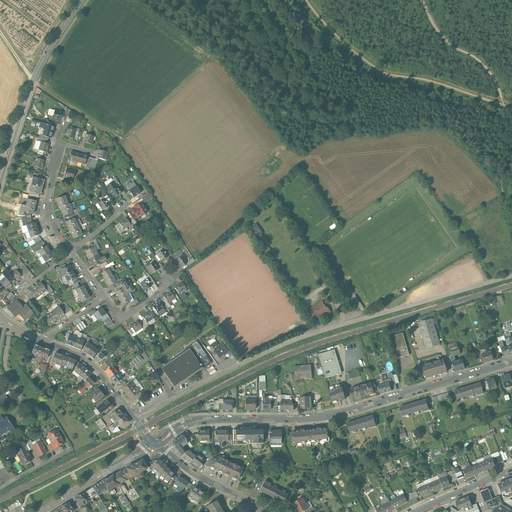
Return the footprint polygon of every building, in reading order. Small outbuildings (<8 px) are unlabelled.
[(63,113),(54,111),(52,119),(60,121),(63,113)] [(46,124),(41,123),(39,128),(43,129),(44,131),(43,136),(48,138),(51,138),(54,127),(46,124)] [(76,131),(68,129),(66,137),(73,140),(75,136),(73,135),(74,132),(76,132),(76,131)] [(94,137),(86,134),(84,143),(92,145),(93,141),(92,140),(93,137),(94,137)] [(49,145),(36,141),(33,149),(38,150),(47,153),(49,145)] [(108,153),(100,150),(98,159),(106,161),(107,157),(106,156),(107,153),(108,153)] [(80,155),(71,152),(69,160),(78,162),(80,155)] [(87,157),(80,155),(78,162),(78,163),(81,164),(82,164),(84,165),(85,165),(87,157)] [(44,161),(36,158),(35,163),(36,163),(35,166),(34,166),(42,169),(44,161)] [(75,172),(66,169),(64,177),(73,180),(75,172)] [(42,181),(34,179),(33,183),(33,186),(41,188),(42,181)] [(33,186),(32,186),(31,190),(32,190),(31,193),(37,195),(39,195),(41,188),(33,186)] [(116,187),(110,190),(112,194),(114,198),(121,193),(116,187)] [(134,189),(133,189),(129,191),(134,198),(140,193),(136,188),(134,189)] [(150,193),(142,198),(145,202),(152,197),(150,193)] [(65,197),(56,200),(59,208),(60,207),(68,205),(65,197)] [(36,201),(28,199),(26,206),(34,208),(36,201)] [(104,199),(99,203),(101,206),(100,207),(102,211),(109,206),(104,199)] [(136,208),(129,212),(133,218),(136,216),(137,217),(140,215),(141,216),(147,213),(141,204),(139,206),(138,205),(135,207),(136,208)] [(68,205),(60,207),(63,216),(72,213),(71,209),(70,210),(68,205)] [(34,208),(26,206),(24,212),(32,214),(34,208)] [(90,208),(80,212),(82,218),(93,214),(90,208)] [(31,219),(21,220),(23,227),(26,225),(32,223),(31,219)] [(74,219),(66,223),(69,231),(78,227),(76,223),(75,224),(74,221),(75,220),(74,219)] [(126,219),(119,223),(123,229),(126,227),(127,228),(130,226),(127,221),(126,219)] [(135,227),(130,219),(127,221),(130,226),(133,229),(135,227)] [(32,223),(26,225),(29,232),(37,229),(34,223),(32,223)] [(258,223),(251,226),(257,236),(263,232),(258,223)] [(78,227),(69,231),(73,239),(82,235),(80,231),(79,232),(78,229),(79,228),(78,227)] [(37,229),(29,232),(31,238),(39,235),(37,229)] [(34,244),(30,247),(32,250),(43,243),(41,240),(34,244)] [(32,250),(34,253),(38,251),(42,256),(49,252),(46,246),(44,242),(32,250)] [(94,247),(85,252),(87,256),(88,256),(89,259),(98,255),(94,247)] [(163,250),(157,254),(160,257),(159,258),(161,261),(168,256),(163,250)] [(49,252),(42,256),(46,262),(53,257),(49,252)] [(182,256),(180,258),(179,257),(180,256),(177,252),(172,255),(181,267),(187,263),(186,262),(182,256)] [(101,260),(98,255),(89,259),(91,262),(91,263),(93,268),(102,263),(106,260),(104,257),(101,259),(101,260)] [(106,269),(104,270),(105,271),(101,273),(105,280),(112,276),(110,272),(114,270),(112,266),(114,265),(112,262),(105,267),(106,269)] [(154,263),(148,267),(150,270),(149,270),(152,274),(158,269),(154,263)] [(24,265),(18,270),(23,276),(29,271),(24,265)] [(66,268),(58,272),(61,278),(72,272),(69,266),(66,268)] [(11,275),(7,270),(2,274),(6,279),(11,285),(16,281),(11,275)] [(21,277),(16,271),(11,275),(16,281),(21,277)] [(61,278),(60,279),(64,287),(69,284),(67,282),(71,280),(75,278),(72,272),(61,278)] [(112,276),(105,280),(108,286),(116,282),(112,276)] [(75,278),(71,280),(74,285),(80,282),(77,277),(75,278)] [(11,285),(6,279),(1,283),(6,289),(11,285)] [(147,279),(141,283),(143,286),(142,287),(145,290),(151,286),(147,279)] [(123,284),(120,285),(123,289),(127,295),(132,292),(131,291),(130,292),(129,290),(130,289),(128,285),(127,286),(125,282),(123,284)] [(41,283),(36,287),(41,294),(46,290),(41,283)] [(182,283),(175,288),(179,293),(182,291),(183,292),(186,290),(182,283)] [(83,286),(75,290),(79,296),(86,292),(83,286)] [(36,287),(30,291),(36,298),(41,294),(36,287)] [(123,289),(116,293),(119,299),(127,295),(123,289)] [(86,292),(79,296),(82,302),(89,298),(86,292)] [(15,298),(11,293),(6,297),(10,301),(15,298)] [(171,293),(164,297),(168,303),(171,301),(175,299),(171,293)] [(493,297),(497,307),(505,304),(501,294),(493,297)] [(127,295),(119,299),(123,305),(130,302),(127,295)] [(353,297),(362,308),(365,306),(356,295),(353,297)] [(17,301),(7,308),(14,317),(23,309),(17,301)] [(323,302),(307,311),(311,316),(312,315),(314,317),(313,318),(315,321),(331,312),(328,308),(326,309),(325,308),(326,307),(323,302)] [(160,303),(153,307),(159,317),(163,314),(161,311),(164,309),(160,303)] [(18,314),(24,322),(34,315),(27,307),(18,314)] [(65,316),(59,307),(54,310),(55,311),(60,318),(60,319),(65,316)] [(96,312),(93,314),(94,315),(97,320),(101,318),(105,315),(101,309),(96,312)] [(55,311),(49,315),(54,322),(60,318),(55,311)] [(149,312),(142,317),(146,322),(149,321),(153,319),(149,312)] [(105,315),(101,318),(105,325),(111,321),(107,314),(105,315)] [(54,322),(49,315),(44,319),(49,326),(54,322)] [(432,319),(418,323),(421,333),(420,333),(425,349),(440,345),(432,319)] [(82,322),(76,326),(80,331),(85,327),(82,322)] [(138,322),(131,326),(135,332),(138,330),(138,331),(142,329),(139,324),(138,322)] [(71,336),(69,336),(68,338),(66,344),(73,347),(77,339),(79,333),(79,332),(76,331),(71,336)] [(390,337),(397,359),(409,355),(403,333),(390,337)] [(80,340),(77,339),(73,347),(81,350),(84,341),(80,340)] [(189,350),(161,368),(173,387),(201,369),(202,370),(208,365),(206,362),(208,360),(196,342),(187,348),(189,350)] [(87,343),(82,351),(87,355),(93,346),(91,345),(90,346),(87,343)] [(507,346),(504,347),(503,343),(499,344),(501,351),(500,352),(501,353),(502,353),(503,357),(510,355),(507,346)] [(221,344),(213,349),(219,358),(227,353),(221,344)] [(42,348),(35,345),(32,354),(34,355),(35,354),(36,355),(39,355),(42,348)] [(93,346),(87,355),(93,358),(98,351),(95,349),(96,348),(93,346)] [(458,347),(449,350),(451,355),(451,356),(454,355),(460,354),(458,347)] [(49,351),(42,348),(39,355),(37,359),(41,361),(41,359),(41,357),(46,359),(49,351)] [(335,350),(318,355),(325,378),(342,373),(335,350)] [(490,351),(481,354),(483,363),(493,360),(490,351)] [(64,357),(55,353),(51,363),(60,366),(64,357)] [(100,353),(94,359),(98,363),(105,358),(100,353)] [(139,355),(130,362),(134,367),(143,359),(139,355)] [(459,360),(456,361),(454,355),(451,356),(451,355),(449,356),(454,372),(465,369),(461,358),(458,359),(459,360)] [(70,359),(64,357),(60,366),(59,369),(63,370),(65,366),(66,367),(67,367),(70,359)] [(111,358),(104,363),(107,366),(114,361),(111,358)] [(41,361),(37,359),(37,361),(36,362),(44,373),(46,369),(40,361),(41,361)] [(76,362),(70,359),(67,367),(66,367),(72,370),(76,362)] [(443,359),(422,366),(425,378),(446,371),(443,359)] [(81,366),(79,364),(73,371),(79,376),(85,369),(81,366)] [(296,378),(313,377),(312,365),(296,366),(296,378)] [(112,367),(105,372),(110,378),(118,372),(117,370),(115,371),(112,367)] [(85,369),(79,376),(84,381),(88,377),(91,374),(89,372),(85,369)] [(360,371),(347,372),(347,380),(361,378),(360,371)] [(118,372),(110,378),(115,384),(122,379),(118,375),(120,373),(118,372)] [(509,374),(501,377),(505,388),(511,385),(511,382),(511,379),(509,374)] [(92,381),(88,377),(84,381),(82,383),(85,386),(88,383),(91,387),(94,384),(92,381)] [(380,380),(376,381),(378,386),(378,389),(377,390),(378,392),(379,392),(380,395),(386,393),(383,382),(382,379),(380,380)] [(494,379),(486,381),(489,390),(497,387),(494,379)] [(389,383),(386,384),(385,381),(383,382),(386,393),(391,391),(389,383)] [(132,382),(123,389),(127,393),(135,386),(132,382)] [(365,384),(356,387),(356,388),(350,390),(353,400),(374,393),(371,383),(365,385),(365,384)] [(480,383),(454,391),(457,400),(477,394),(477,396),(484,394),(483,392),(480,383)] [(135,386),(127,393),(131,399),(136,395),(140,392),(135,386)] [(342,387),(335,389),(335,390),(329,392),(332,402),(337,401),(345,399),(342,387)] [(103,396),(98,389),(90,395),(95,403),(103,396)] [(441,395),(442,400),(450,398),(448,392),(441,395)] [(285,396),(280,396),(280,402),(281,410),(289,410),(294,410),(294,407),(293,407),(293,406),(293,405),(292,405),(292,402),(285,402),(285,396)] [(5,397),(0,400),(0,404),(3,410),(8,406),(7,404),(9,403),(5,397)] [(266,397),(262,397),(262,398),(262,409),(271,409),(271,407),(271,401),(266,401),(266,398),(266,397)] [(309,397),(300,398),(301,409),(310,408),(309,397)] [(223,401),(223,400),(218,400),(218,401),(215,401),(215,404),(213,404),(213,407),(212,407),(212,410),(223,410),(233,410),(233,401),(223,401)] [(255,400),(245,400),(245,410),(255,410),(255,400)] [(426,400),(399,408),(402,417),(422,411),(423,412),(429,411),(428,409),(426,400)] [(107,401),(99,406),(103,412),(111,407),(107,401)] [(119,409),(110,415),(115,423),(124,416),(119,409)] [(6,418),(2,420),(0,416),(0,431),(1,432),(0,432),(0,433),(1,435),(3,436),(5,434),(5,432),(4,431),(7,429),(9,432),(13,429),(6,418)] [(115,423),(117,425),(119,424),(120,425),(119,425),(121,428),(129,422),(126,419),(124,416),(115,423)] [(373,416),(346,424),(349,433),(368,427),(369,429),(376,427),(375,425),(373,416)] [(105,426),(100,419),(95,422),(101,430),(105,426)] [(240,430),(233,430),(233,441),(249,441),(249,444),(263,444),(263,430),(251,430),(251,428),(240,428),(240,430)] [(316,429),(313,430),(310,431),(311,443),(315,442),(317,443),(320,443),(320,442),(324,441),(326,442),(329,442),(330,441),(329,438),(328,437),(328,435),(327,429),(323,429),(319,429),(316,429)] [(60,437),(57,430),(48,434),(47,437),(48,439),(51,440),(53,443),(51,443),(52,445),(54,449),(55,449),(65,443),(63,439),(61,440),(60,437)] [(307,430),(303,431),(303,430),(300,431),(296,431),(296,432),(292,432),(293,438),(293,441),(292,442),(292,445),(293,446),(296,445),(298,444),(302,444),(302,445),(305,444),(307,443),(311,443),(310,431),(307,431),(307,430)] [(208,431),(198,431),(198,442),(208,442),(208,431)] [(228,431),(215,431),(215,442),(220,442),(220,440),(228,440),(228,431)] [(282,441),(282,431),(274,431),(269,431),(269,439),(270,439),(271,444),(277,443),(277,445),(282,445),(282,441)] [(188,451),(185,453),(181,448),(188,443),(186,440),(182,435),(172,442),(172,444),(180,456),(190,464),(191,463),(195,457),(188,451)] [(46,453),(41,442),(33,446),(34,448),(38,457),(46,453)] [(188,443),(181,448),(185,453),(188,451),(192,448),(193,447),(190,442),(188,443)] [(52,445),(48,447),(47,446),(50,453),(55,450),(55,449),(54,449),(52,445)] [(27,452),(18,456),(21,461),(20,463),(21,464),(22,465),(23,465),(32,460),(27,452)] [(195,457),(191,463),(199,468),(204,461),(197,455),(195,457)] [(208,460),(204,466),(208,468),(208,467),(211,461),(214,459),(212,456),(208,460)] [(500,456),(494,458),(496,464),(503,461),(500,456)] [(214,459),(211,461),(208,467),(223,474),(223,473),(229,462),(219,457),(214,459)] [(492,459),(485,462),(488,470),(495,467),(492,459)] [(142,460),(134,464),(141,477),(144,476),(142,473),(140,472),(147,469),(142,460)] [(158,460),(153,467),(153,468),(157,471),(162,463),(163,462),(158,460)] [(243,469),(229,462),(223,473),(238,480),(243,469)] [(488,470),(485,462),(478,465),(481,473),(488,470)] [(162,463),(157,471),(156,472),(161,475),(166,467),(166,466),(162,463)] [(134,464),(126,469),(124,470),(128,478),(130,476),(131,477),(137,474),(136,476),(138,479),(141,477),(134,464)] [(469,464),(466,465),(467,469),(463,471),(466,478),(474,475),(471,468),(469,464)] [(478,465),(471,468),(474,475),(481,473),(478,465)] [(166,467),(161,475),(160,475),(164,478),(169,471),(170,470),(166,467)] [(121,471),(113,476),(118,485),(121,483),(126,481),(125,479),(128,478),(124,470),(121,472),(121,471)] [(169,471),(164,478),(164,479),(168,482),(170,480),(173,475),(174,474),(169,471)] [(461,472),(455,474),(457,481),(464,478),(461,472)] [(451,483),(457,481),(455,474),(448,477),(451,483)] [(113,476),(102,481),(107,490),(111,496),(116,493),(113,489),(114,487),(118,485),(113,476)] [(187,482),(179,477),(174,484),(182,490),(187,482)] [(447,478),(439,481),(443,488),(450,485),(447,478)] [(511,478),(498,485),(502,495),(511,490),(511,478)] [(102,481),(93,487),(98,495),(98,496),(100,494),(100,495),(103,493),(103,492),(107,490),(102,481)] [(288,495),(269,486),(270,484),(264,481),(263,483),(259,491),(284,503),(288,495)] [(439,481),(432,484),(436,491),(443,488),(439,481)] [(130,497),(124,485),(122,486),(121,483),(118,485),(128,503),(139,497),(136,494),(130,497)] [(432,484),(425,486),(428,494),(436,491),(432,484)] [(204,493),(194,486),(190,491),(187,496),(197,503),(199,499),(200,500),(204,493)] [(425,486),(418,489),(421,497),(428,494),(425,486)] [(93,487),(86,491),(91,499),(98,495),(93,487)] [(484,503),(486,502),(492,500),(488,489),(480,492),(484,503)] [(85,492),(75,499),(80,507),(91,501),(85,492)] [(403,495),(396,499),(400,506),(407,502),(403,495)] [(472,506),(468,497),(455,502),(459,511),(479,511),(476,504),(472,506)] [(499,497),(492,500),(486,502),(489,510),(491,509),(491,511),(510,511),(511,510),(503,505),(499,497)] [(298,501),(292,504),(295,509),(306,504),(303,498),(298,501)] [(396,499),(389,503),(394,510),(400,506),(396,499)] [(222,511),(216,501),(206,506),(209,511),(222,511)] [(68,503),(59,508),(61,511),(72,511),(74,511),(68,503)] [(104,503),(99,505),(103,511),(108,509),(104,503)] [(389,503),(383,506),(386,511),(389,511),(394,510),(389,503)]
